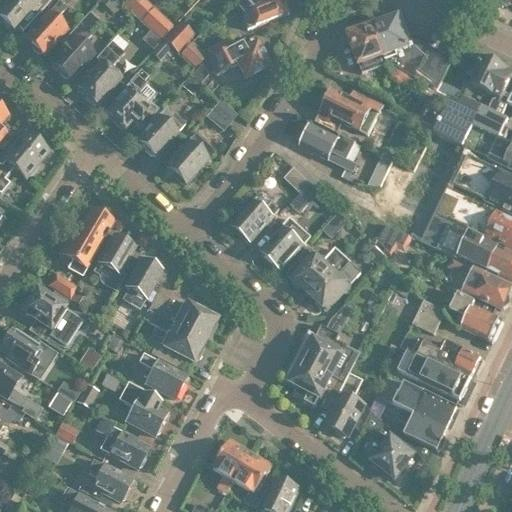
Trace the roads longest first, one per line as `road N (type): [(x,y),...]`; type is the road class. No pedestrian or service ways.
road 1 (residential): [(190,231),(288,101),(346,0)]
road 2 (residential): [(243,389),(280,320),(190,231)]
road 3 (residential): [(243,389),(389,511)]
road 4 (residential): [(0,284),(89,145)]
road 5 (residential): [(243,389),(218,394),(155,511)]
road 6 (primary): [(455,511),(511,389)]
road 7 (residential): [(89,145),(190,231)]
